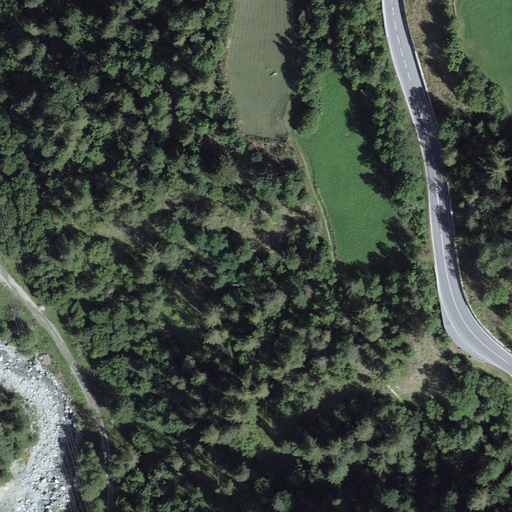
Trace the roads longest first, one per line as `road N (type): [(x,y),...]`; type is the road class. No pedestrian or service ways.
road 1 (secondary): [(391,0),(432,159),(452,296),(472,333),(511,366)]
road 2 (track): [(296,0),(296,150),(334,267),(364,325)]
road 3 (track): [(108,511),(111,481),(97,414),(43,318),(0,271)]
